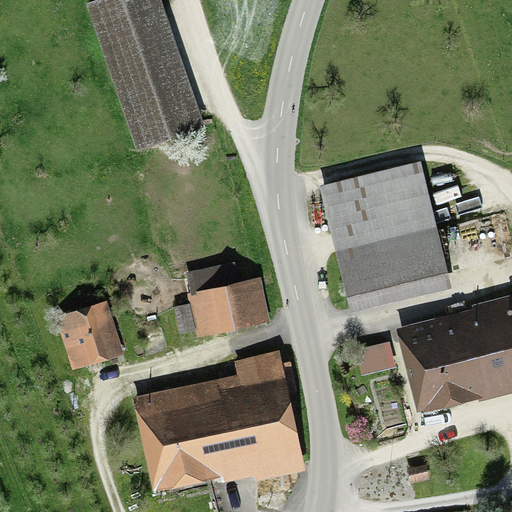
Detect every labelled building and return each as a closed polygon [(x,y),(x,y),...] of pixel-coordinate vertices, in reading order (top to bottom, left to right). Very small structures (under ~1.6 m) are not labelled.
[(86,0),(137,148),(205,125),(162,0),(86,0)] [(323,196),(347,297),(449,272),(425,171),(323,196)] [(196,329),(198,336),(269,321),(259,274),(239,278),(235,260),(186,270),(191,292),(188,293),(190,301),(196,329)] [(123,353),(107,299),(56,314),(72,368),(123,353)] [(174,305),(180,332),(196,329),(190,301),(174,305)] [(511,378),(511,301),(473,311),(478,327),(402,346),(416,402),(511,378)] [(362,373),(397,366),(391,338),(356,346),(362,373)] [(255,478),(302,468),(277,353),(236,362),(242,391),(190,402),(186,386),(134,397),(151,477),(250,456),(255,478)] [(412,482),(430,478),(427,462),(408,466),(412,482)]
